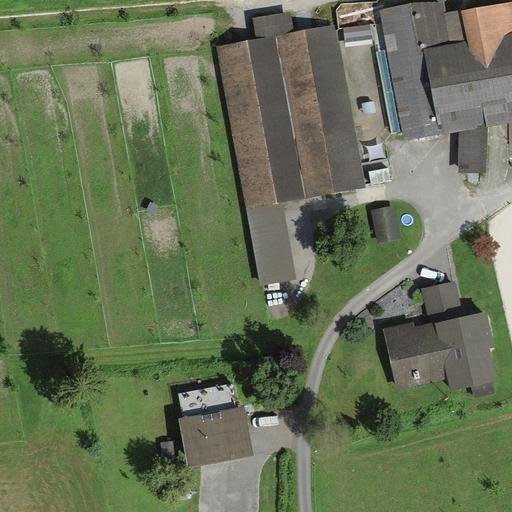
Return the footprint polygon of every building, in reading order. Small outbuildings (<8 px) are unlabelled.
[(445,4),(385,15),(408,142),(511,123),(511,5),(447,17),(445,4)] [(335,26),(218,49),(250,213),(367,190),(335,26)] [(286,206),(250,213),(264,284),(300,277),(286,206)] [(373,211),(378,243),(407,238),(401,206),(373,211)] [(433,327),(416,331),(415,327),(387,333),(398,384),(448,373),(451,386),(490,378),(484,353),(493,351),(485,317),(461,322),(453,286),(425,292),(433,327)] [(186,412),(212,408),(210,393),(183,397),(186,412)] [(190,464),(249,453),(241,412),(182,423),(190,464)]
